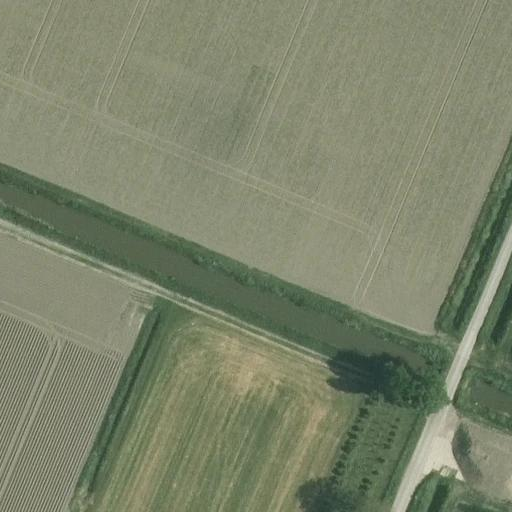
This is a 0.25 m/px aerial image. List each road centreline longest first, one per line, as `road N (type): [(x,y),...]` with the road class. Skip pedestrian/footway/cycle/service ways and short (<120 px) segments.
road 1 (track): [(0,223),(511,437)]
road 2 (track): [(511,374),(0,167)]
road 3 (unclassified): [(398,511),(511,236)]
